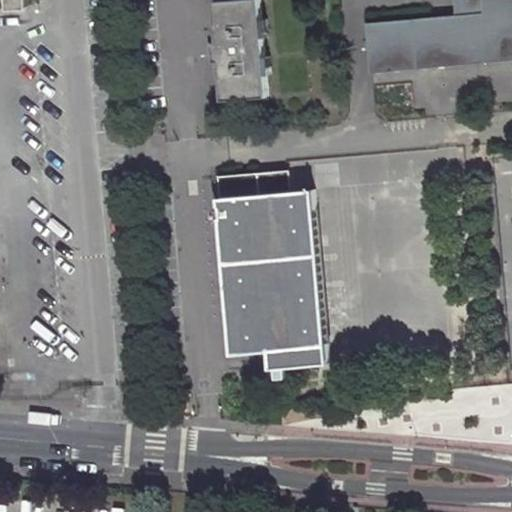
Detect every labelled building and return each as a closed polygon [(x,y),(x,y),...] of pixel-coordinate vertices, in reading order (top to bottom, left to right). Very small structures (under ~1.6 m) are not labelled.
[(269,96),(258,0),(245,0),(215,3),(219,45),(209,46),(211,66),(220,65),(224,100),(269,96)] [(471,13),(367,23),(373,72),(511,58),(511,0),(484,0),(486,12),(471,13)] [(469,0),(471,13),(486,12),(484,0),(469,0)] [(296,172),(269,174),(270,192),(298,190),(296,172)] [(269,174),(220,179),(237,354),(274,351),(275,368),(332,362),(314,189),(298,190),(270,192),(269,174)]
